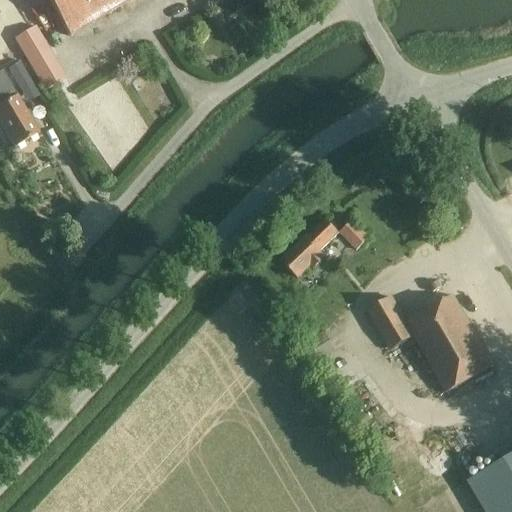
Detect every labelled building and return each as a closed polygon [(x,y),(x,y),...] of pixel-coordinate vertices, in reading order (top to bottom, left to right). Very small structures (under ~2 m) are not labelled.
[(131,0),(45,0),(68,37),(131,0)] [(12,42),(44,95),(66,81),(35,29),(12,42)] [(17,62),(0,71),(0,126),(13,149),(37,135),(15,97),(13,98),(7,87),(26,76),(17,62)] [(325,222),(281,263),(297,280),(310,268),(313,271),(325,260),(318,253),(338,235),(325,222)] [(367,240),(352,224),(340,235),(355,252),(367,240)] [(452,297),(406,325),(390,299),(367,313),(390,352),(413,338),(446,395),(493,367),(452,297)] [(323,333),(307,343),(320,363),(335,353),(329,343),(323,333)] [(511,511),(511,458),(469,484),(485,511),(511,511)]
